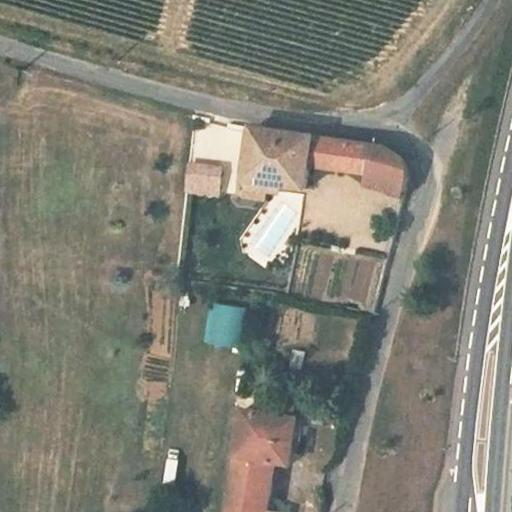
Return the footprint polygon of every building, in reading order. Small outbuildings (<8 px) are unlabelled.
[(193,123),(191,159),(242,161),(243,125),(193,123)] [(308,163),(269,154),(257,206),(253,206),(250,222),(276,228),(278,220),(290,223),(292,215),(317,220),(323,194),(376,202),(375,210),(417,226),(419,217),(421,205),(421,202),(421,197),(419,192),(416,187),(412,184),(407,181),(402,180),(308,163)] [(189,159),(184,191),(220,197),(225,164),(189,159)] [(244,309),(210,303),(203,340),(237,346),(244,309)] [(339,440),(343,412),(314,407),(309,436),(339,440)] [(300,484),(309,436),(252,426),(237,511),(278,511),(285,482),(300,484)]
